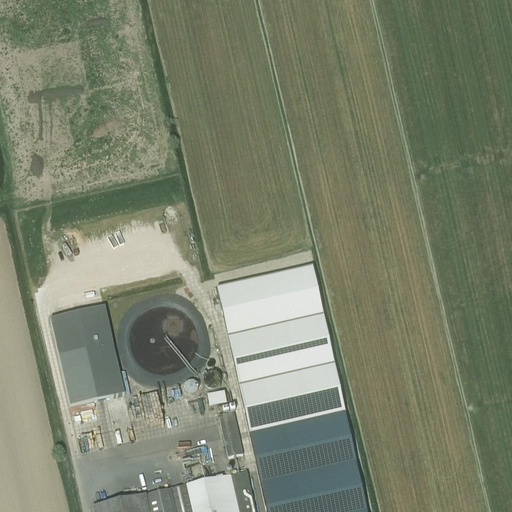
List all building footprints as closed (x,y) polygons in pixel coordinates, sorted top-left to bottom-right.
[(365,511),(311,269),(216,290),(265,511),(254,511),(246,474),(145,497),(91,509),(91,511),(365,511)] [(69,409),(123,397),(118,376),(104,310),(49,322),(69,409)] [(198,392),(193,381),(183,386),(188,397),(198,392)] [(224,395),(206,397),(208,409),(226,407),(224,395)] [(233,415),(218,419),(227,460),(242,457),(233,415)]
